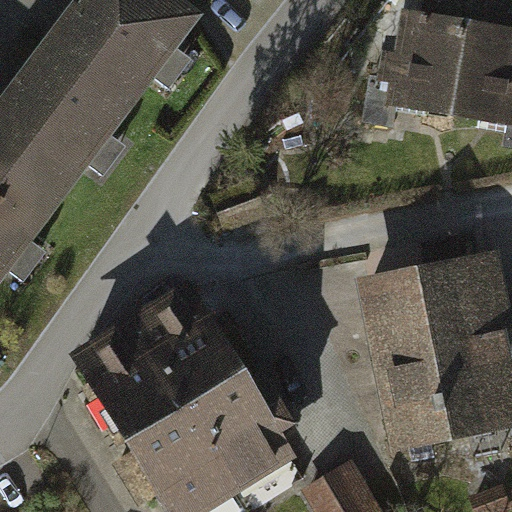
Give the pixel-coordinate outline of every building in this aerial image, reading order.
[(82,0),(0,112),(0,126),(66,175),(178,23),(146,0),(82,0)] [(362,119),(433,128),(448,0),(405,0),(402,30),(374,26),(362,119)] [(448,0),(433,128),(507,137),(511,97),(511,37),(466,32),(469,0),(448,0)] [(0,264),(66,175),(0,126),(0,264)] [(511,410),(482,265),(351,292),(386,461),(511,434),(511,410)] [(153,409),(175,446),(230,414),(176,321),(120,354),(153,409)] [(66,385),(99,441),(153,409),(120,354),(66,385)] [(153,409),(99,441),(140,511),(196,511),(209,505),(175,446),(153,409)] [(230,414),(175,446),(209,505),(264,472),(230,414)] [(383,511),(350,460),(300,491),(313,511),(383,511)] [(511,511),(511,505),(503,483),(470,497),(476,511),(511,511)]
